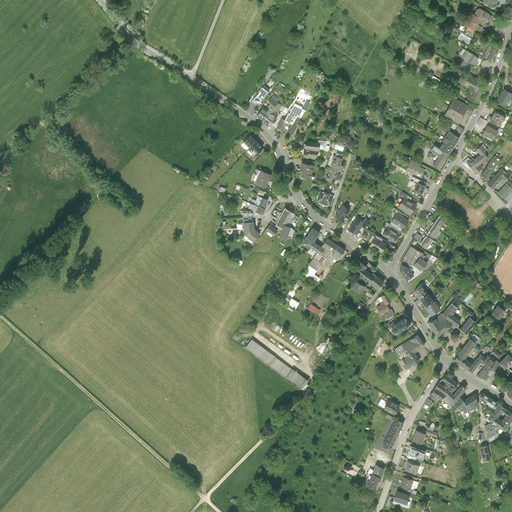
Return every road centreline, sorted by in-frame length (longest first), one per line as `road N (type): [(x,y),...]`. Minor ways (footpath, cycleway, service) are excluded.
road 1 (tertiary): [(99,0),(142,48),(255,124),(301,203),(387,270)]
road 2 (track): [(204,498),(0,312)]
road 3 (track): [(262,328),(303,355),(312,385),(204,498)]
road 4 (unclassified): [(375,511),(407,425),(444,359)]
road 5 (tertiary): [(511,21),(489,90),(453,158)]
road 6 (track): [(312,385),(337,341),(392,277)]
road 7 (tertiary): [(453,158),(387,270)]
